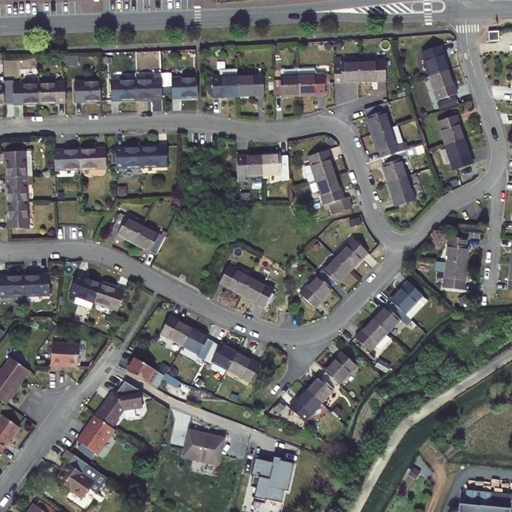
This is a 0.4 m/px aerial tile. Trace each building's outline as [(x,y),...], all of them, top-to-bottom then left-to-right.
[(503,30),(493,30),(493,40),(503,40),(503,30)] [(446,47),(427,52),(435,77),(454,71),(446,47)] [(380,62),(363,62),(363,80),(381,80),(381,87),(388,87),(387,57),(379,57),(380,62)] [(363,62),(337,63),(337,81),(363,80),(363,62)] [(218,93),(243,93),(242,73),(242,66),(226,66),(226,74),(217,74),(218,93)] [(303,70),(304,96),(328,95),(327,75),(320,76),(320,69),(303,70)] [(157,76),(141,77),(141,97),(166,96),(165,70),(157,70),(157,76)] [(277,97),(304,96),(303,70),(286,70),(286,77),(284,77),(284,81),(277,81),(277,97)] [(454,71),(435,77),(442,100),(461,94),(454,71)] [(267,72),(242,73),(243,93),(268,92),(267,72)] [(0,101),(8,101),(8,76),(8,73),(0,73),(0,101)] [(44,100),(43,80),(18,81),(18,75),(8,76),(8,101),(44,100)] [(177,96),(201,95),(201,75),(176,76),(177,96)] [(116,97),(141,97),(141,77),(115,77),(116,97)] [(105,98),(105,78),(80,79),(80,99),(105,98)] [(43,80),(44,100),(70,99),(69,79),(43,80)] [(396,126),(389,103),(369,109),(376,132),(396,126)] [(444,121),(451,144),(470,138),(463,115),(444,121)] [(396,126),(401,143),(405,142),(409,141),(403,124),(396,126)] [(385,148),(387,154),(407,148),(405,142),(401,143),(396,126),(376,132),(382,149),(385,148)] [(477,162),(470,138),(451,144),(458,168),(477,162)] [(143,143),(119,144),(120,165),(143,164),(143,143)] [(168,143),(143,143),(143,164),(168,163),(168,143)] [(82,145),(83,166),(107,165),(106,144),(82,145)] [(57,146),(58,167),(83,166),(82,145),(57,146)] [(386,161),(391,180),(411,174),(406,156),(420,152),(418,145),(407,148),(387,154),(389,161),(386,161)] [(8,149),(9,174),(36,173),(35,155),(27,155),(27,148),(8,149)] [(320,179),(339,173),(332,149),(313,155),(320,179)] [(269,153),(243,154),(243,171),(250,170),(250,174),(269,174),(269,153)] [(287,153),(269,153),(269,174),(287,173),(287,180),(294,180),(294,155),(287,156),(287,153)] [(10,200),(29,199),(28,180),(36,180),(36,173),(9,174),(10,200)] [(347,197),(339,173),(320,179),(328,203),(332,202),(336,214),(356,208),(352,196),(347,197)] [(411,174),(391,180),(399,203),(418,197),(411,174)] [(29,199),(10,200),(11,225),(30,224),(29,199)] [(135,240),(145,221),(123,210),(116,223),(121,226),(118,231),(135,240)] [(157,251),(166,233),(145,221),(135,240),(157,251)] [(341,255),(355,269),(373,251),(358,237),(341,255)] [(451,262),(471,264),(472,246),(469,245),(469,238),(453,237),(451,262)] [(340,280),(342,282),(355,269),(341,255),(327,268),(330,270),(325,275),(335,285),(340,280)] [(471,264),(451,262),(448,287),(468,289),(471,264)] [(233,264),(223,281),(245,292),(254,275),(233,264)] [(103,279),(79,270),(72,289),(96,298),(103,279)] [(50,273),(25,274),(26,294),(51,293),(50,273)] [(317,302),(319,305),(337,287),(335,285),(325,275),(322,273),(305,290),(307,293),(305,295),(314,304),(317,302)] [(25,274),(0,274),(1,295),(26,294),(25,274)] [(266,304),(275,287),(254,275),(245,292),(266,304)] [(125,288),(103,279),(96,298),(119,306),(125,288)] [(397,303),(415,320),(432,302),(412,283),(395,301),(397,303)] [(409,326),(415,320),(397,303),(392,308),(391,306),(378,319),(392,333),(404,320),(409,326)] [(177,313),(167,330),(189,343),(199,325),(177,313)] [(374,351),(392,333),(378,319),(360,337),(374,351)] [(215,334),(199,325),(189,343),(205,352),(204,354),(210,357),(220,340),(213,337),(215,334)] [(71,364),(80,365),(82,342),(57,340),(54,366),(64,367),(64,365),(64,364),(71,364)] [(217,357),(233,366),(243,349),(226,340),(224,343),(220,340),(210,357),(215,360),(217,357)] [(264,361),(243,349),(233,366),(255,378),(264,361)] [(341,381),(344,383),(361,365),(347,351),(329,370),(331,371),(341,381)] [(22,380),(31,367),(14,355),(0,375),(0,395),(10,403),(24,382),(22,380)] [(138,357),(130,369),(154,383),(158,375),(169,380),(173,374),(162,367),(160,370),(150,364),(138,357)] [(160,370),(162,367),(152,361),(150,364),(160,370)] [(22,380),(24,382),(33,369),(31,367),(22,380)] [(341,381),(331,371),(327,375),(326,374),(313,387),(327,400),(340,387),(337,384),(341,381)] [(169,380),(174,382),(178,377),(173,374),(169,380)] [(99,415),(115,426),(127,409),(144,405),(142,388),(126,379),(120,388),(119,390),(123,393),(120,396),(113,391),(97,414),(99,415)] [(327,400),(313,387),(296,404),(311,418),(327,400)] [(0,447),(4,451),(13,437),(16,433),(17,434),(23,426),(5,413),(0,421),(0,447)] [(97,414),(86,432),(87,433),(99,415),(97,414)] [(101,453),(106,446),(105,445),(117,427),(115,426),(99,415),(87,433),(86,432),(81,439),(101,453)] [(117,427),(105,445),(106,446),(118,428),(117,427)] [(195,429),(188,454),(222,462),(228,437),(195,429)] [(70,462),(66,468),(59,478),(86,496),(97,479),(103,483),(109,475),(70,448),(64,457),(68,460),(70,462)] [(292,491),(297,462),(284,459),(283,462),(258,458),(255,474),(260,475),(256,498),(286,503),(288,490),(292,491)] [(511,511),(511,493),(470,489),(469,504),(462,503),(461,511),(511,511)] [(30,511),(51,511),(38,502),(30,511)]
